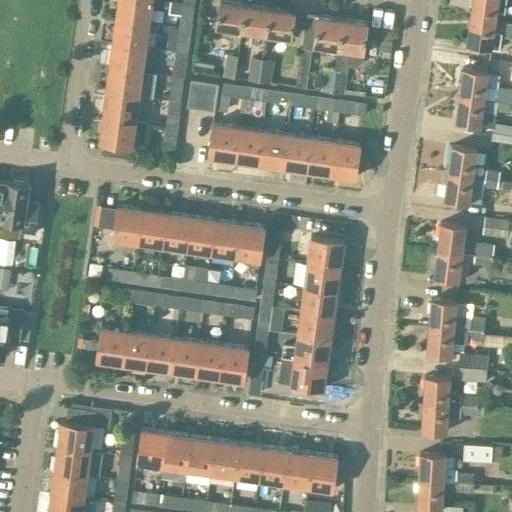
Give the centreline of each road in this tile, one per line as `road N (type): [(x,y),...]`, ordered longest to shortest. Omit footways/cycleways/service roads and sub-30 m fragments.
road 1 (residential): [(371,421),(34,375)]
road 2 (residential): [(389,208),(65,161)]
road 3 (residential): [(34,375),(65,161)]
road 4 (residential): [(371,421),(389,208)]
road 5 (residential): [(389,208),(421,0)]
road 6 (residential): [(65,161),(87,0)]
road 7 (residential): [(16,511),(34,375)]
